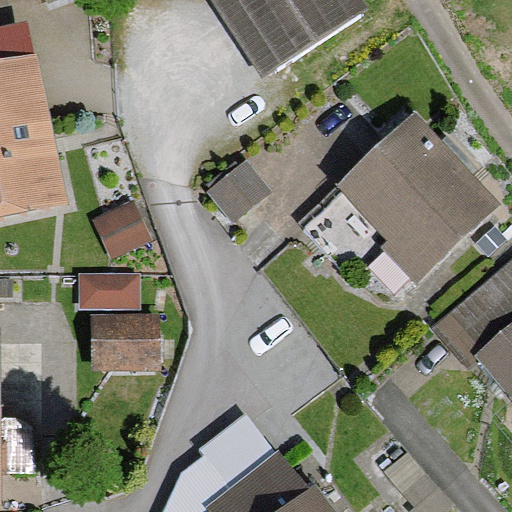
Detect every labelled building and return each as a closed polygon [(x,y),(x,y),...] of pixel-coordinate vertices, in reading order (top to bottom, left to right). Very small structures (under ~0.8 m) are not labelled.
[(357,20),(344,0),(187,0),(221,51),(231,45),(257,85),(357,20)] [(0,223),(59,211),(19,32),(0,36),(0,223)] [(492,214),(404,123),(324,200),(412,291),(492,214)] [(202,197),(228,231),(266,202),(239,168),(202,197)] [(88,228),(105,265),(145,246),(129,210),(88,228)] [(475,374),(511,418),(511,262),(509,260),(420,333),(463,385),(475,374)] [(136,282),(74,283),(74,320),(83,320),(84,380),(155,379),(154,320),(137,321),(136,282)] [(277,511),(306,511),(295,498),(277,511)]
